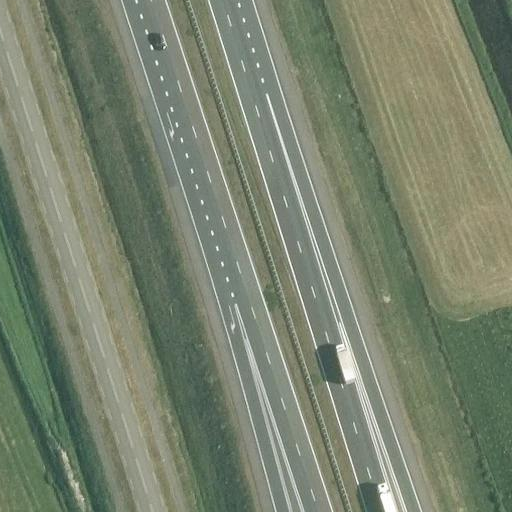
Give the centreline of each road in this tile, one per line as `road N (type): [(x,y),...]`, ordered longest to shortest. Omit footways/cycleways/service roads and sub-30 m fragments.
road 1 (tertiary): [(150,511),(0,33)]
road 2 (motorway): [(415,511),(308,197),(251,93)]
road 3 (motorway): [(380,511),(251,93)]
road 4 (motorway): [(149,0),(248,300)]
road 5 (motorway): [(248,300),(317,511)]
road 6 (motorway): [(248,300),(264,444),(282,511)]
